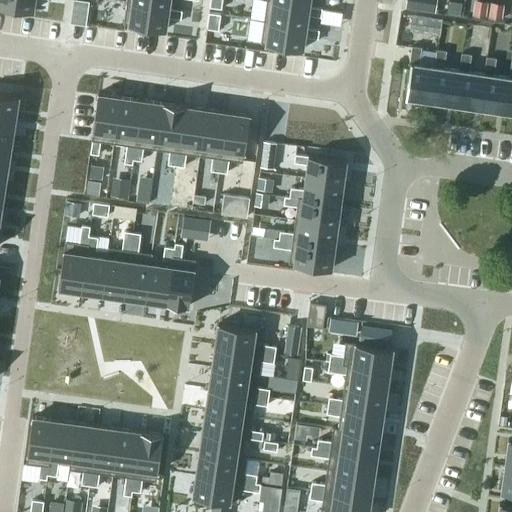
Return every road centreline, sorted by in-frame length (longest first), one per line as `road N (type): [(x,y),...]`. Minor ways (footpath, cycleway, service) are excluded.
road 1 (residential): [(342,89),(0,42)]
road 2 (residential): [(384,293),(397,168),(342,89)]
road 3 (residential): [(411,511),(490,306)]
road 4 (residential): [(236,278),(384,293)]
